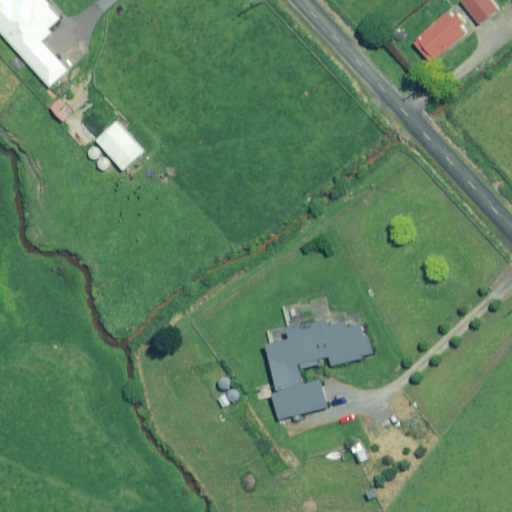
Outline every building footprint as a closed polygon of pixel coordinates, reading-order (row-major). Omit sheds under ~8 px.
[(0,0),(0,30),(53,87),(71,70),(44,42),(54,33),(50,30),(63,18),(46,0),(0,0)] [(500,9),(492,0),(462,0),(462,1),(480,24),(500,9)] [(470,31),(451,10),(416,41),(434,62),(470,31)] [(146,152),(119,123),(99,141),(126,170),(146,152)] [(348,323),(331,327),(330,322),(290,331),(292,340),(267,346),(276,383),(255,388),(258,400),(273,396),(279,420),(328,408),(321,381),(305,385),(301,370),(332,362),(333,366),(374,356),(366,324),(349,328),(348,323)] [(219,382),(224,391),(217,395),(223,408),(236,401),(241,399),(229,377),(219,382)]
